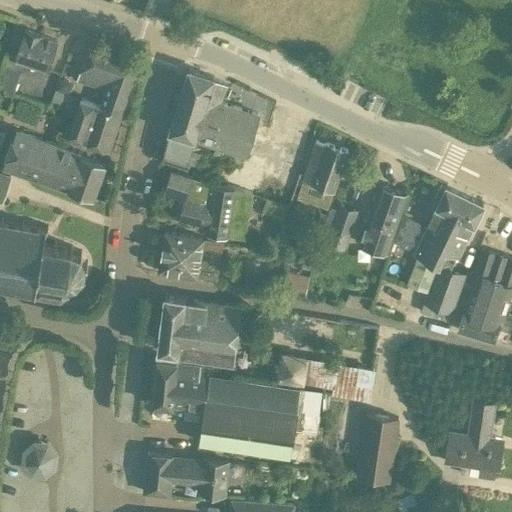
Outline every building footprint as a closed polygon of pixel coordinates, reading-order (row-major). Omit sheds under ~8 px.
[(56,39),(56,38),(24,27),(24,29),(15,55),(8,53),(4,64),(43,77),(46,68),(56,39)] [(106,87),(100,103),(122,111),(139,61),(90,44),(89,45),(78,77),(106,87)] [(166,140),(163,157),(187,163),(188,161),(197,164),(200,151),(190,149),(193,139),(215,145),(212,155),(238,164),(241,154),(242,154),(245,155),(246,153),(258,112),(219,101),(220,94),(226,96),(227,95),(230,83),(205,72),(206,68),(197,65),(196,69),(188,67),(169,131),(166,140)] [(80,97),(68,134),(109,148),(122,111),(100,103),(80,97)] [(93,199),(94,197),(106,163),(80,154),(79,154),(16,127),(2,168),(66,189),(93,199)] [(333,188),(347,149),(316,137),(302,177),(333,188)] [(253,192),(252,192),(252,191),(235,186),(212,182),(192,176),(192,175),(171,168),(164,191),(183,197),(178,219),(207,223),(206,232),(244,239),(250,210),(252,197),(253,192)] [(10,176),(0,172),(0,201),(2,202),(10,176)] [(379,183),(360,241),(386,249),(406,192),(379,183)] [(420,222),(405,215),(403,214),(397,228),(420,238),(413,253),(416,254),(415,258),(405,282),(426,291),(423,301),(424,301),(420,310),(448,321),(451,312),(452,312),(463,286),(468,273),(450,267),(455,255),(457,255),(482,203),(444,185),(426,225),(420,222)] [(265,204),(286,211),(288,203),(268,197),(265,196),(263,203),(265,204)] [(330,204),(326,215),(325,214),(321,226),(334,231),(333,234),(348,239),(358,210),(343,205),(342,208),(330,204)] [(66,285),(66,283),(74,281),(75,284),(77,283),(76,281),(82,274),(85,275),(86,273),(83,272),(85,263),(87,263),(87,261),(84,261),(82,253),(84,251),(82,250),(80,252),(72,248),(72,245),(70,245),(70,247),(56,244),(57,240),(54,240),(54,244),(44,242),(46,230),(50,228),(48,225),(44,228),(24,225),(25,220),(22,220),(21,224),(3,221),(3,217),(0,216),(0,217),(0,286),(9,289),(8,292),(12,293),(12,289),(33,293),(32,298),(35,299),(36,295),(45,296),(44,301),(47,301),(48,297),(52,298),(51,302),(54,303),(55,298),(59,299),(60,301),(62,300),(61,298),(62,297),(65,295),(68,296),(69,294),(66,293),(67,287),(69,287),(69,285),(66,285)] [(165,230),(159,268),(216,277),(218,261),(210,259),(212,251),(200,249),(203,236),(165,230)] [(469,270),(468,273),(463,286),(470,288),(456,329),(493,340),(500,319),(501,320),(511,288),(511,256),(481,247),(473,271),(469,270)] [(164,294),(157,350),(233,359),(240,303),(164,294)] [(198,371),(199,363),(157,358),(152,403),(171,405),(205,409),(200,442),(290,453),(295,408),(320,412),(323,389),(198,371)] [(373,366),(336,360),(331,392),(370,398),(376,364),(373,364),(373,366)] [(445,460),(480,465),(479,474),(493,476),(495,467),(497,468),(502,438),(488,436),(494,403),(473,399),(468,433),(449,431),(445,460)] [(388,478),(397,417),(366,412),(356,473),(388,478)] [(25,469),(57,470),(58,439),(26,438),(25,469)] [(198,483),(198,489),(219,491),(222,461),(188,457),(186,457),(147,453),(143,491),(170,494),(172,480),(184,481),(185,481),(198,483)] [(293,511),(294,501),(229,497),(228,511),(143,511),(141,511),(140,511),(293,511)]
